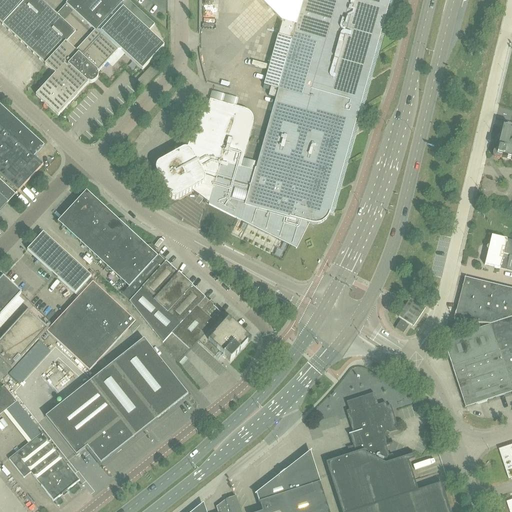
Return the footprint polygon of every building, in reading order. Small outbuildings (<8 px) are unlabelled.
[(0,0),(0,23),(45,66),(55,74),(36,96),(58,116),(87,84),(88,83),(97,74),(97,73),(117,51),(121,51),(142,70),(164,47),(147,32),(154,24),(127,0),(70,0),(66,5),(57,15),(40,0),(0,0)] [(380,34),(381,31),(381,27),(388,6),(389,0),(260,0),(282,21),(280,26),(263,85),(270,88),(268,96),(276,98),(262,147),(255,169),(254,171),(241,167),(247,143),(253,123),(253,122),(253,121),(253,120),(253,119),(253,118),(252,117),(252,116),(252,115),(251,115),(251,114),(250,113),(249,112),(248,111),(247,111),(247,110),(246,110),(245,110),(242,109),(232,106),(210,100),(207,110),(198,107),(187,150),(186,150),(185,150),(185,149),(184,150),(183,150),(182,150),(159,163),(158,163),(158,164),(157,164),(157,165),(156,165),(156,166),(156,167),(155,167),(155,168),(155,169),(155,170),(155,171),(156,172),(169,196),(170,197),(171,198),(172,198),(173,198),(173,199),(174,199),(175,199),(176,199),(177,199),(177,198),(178,198),(179,198),(201,185),(205,186),(203,192),(208,193),(210,187),(213,188),(209,204),(238,219),(249,225),(251,226),(281,241),(283,242),(290,245),(296,248),(301,238),(303,235),(308,224),(312,224),(313,225),(314,225),(315,225),(316,225),(317,224),(318,224),(319,224),(320,224),(321,223),(322,223),(323,222),(324,222),(324,221),(325,221),(325,220),(326,220),(326,219),(327,219),(327,218),(328,217),(328,216),(329,216),(329,215),(329,214),(334,195),(335,192),(344,160),(350,140),(351,137),(365,84),(366,82),(380,34)] [(261,3),(256,8),(267,18),(272,13),(261,3)] [(144,73),(137,82),(144,88),(151,80),(144,73)] [(42,146),(0,107),(0,106),(0,175),(18,192),(43,165),(42,146)] [(511,129),(506,128),(502,127),(498,148),(498,149),(497,155),(502,156),(502,157),(511,159),(511,129)] [(0,197),(7,204),(15,195),(0,181),(0,197)] [(86,192),(78,201),(57,223),(106,268),(128,288),(122,295),(129,302),(165,263),(165,262),(159,256),(157,257),(86,192)] [(27,251),(54,275),(75,294),(91,277),(43,233),(37,240),(30,247),(27,251)] [(511,242),(506,241),(506,240),(491,236),(485,260),(484,265),(499,269),(502,259),(509,260),(506,270),(511,271),(511,242)] [(165,263),(129,302),(163,345),(205,299),(165,263)] [(3,277),(0,279),(0,359),(11,370),(48,330),(27,311),(3,337),(0,334),(0,316),(21,293),(3,277)] [(511,289),(464,278),(454,321),(460,322),(490,325),(511,317),(511,289)] [(92,283),(70,306),(53,324),(46,332),(86,369),(89,372),(135,322),(92,283)] [(163,345),(177,363),(197,342),(222,315),(205,299),(163,345)] [(413,327),(425,309),(410,299),(398,317),(413,327)] [(229,361),(249,339),(222,315),(197,342),(216,358),(221,353),(229,361)] [(490,325),(499,352),(511,348),(511,317),(490,325),(491,325),(490,325)] [(408,326),(402,322),(400,321),(395,329),(403,334),(408,326)] [(455,323),(453,323),(447,321),(444,335),(452,337),(455,323)] [(443,340),(465,407),(511,392),(511,390),(499,352),(490,325),(443,340)] [(188,396),(144,340),(113,365),(96,378),(46,418),(75,456),(76,457),(87,448),(100,464),(101,465),(134,439),(144,431),(157,421),(185,398),(188,396)] [(511,348),(499,352),(511,390),(511,348)] [(0,382),(11,370),(0,359),(0,382)] [(0,415),(3,412),(28,444),(9,460),(24,478),(31,473),(53,502),(79,481),(65,464),(42,433),(41,434),(16,402),(4,386),(0,389),(0,415)] [(346,412),(348,418),(353,433),(349,435),(355,454),(325,463),(330,476),(341,511),(450,511),(441,484),(417,491),(408,462),(414,460),(415,459),(413,455),(394,461),(392,455),(389,456),(386,447),(392,445),(390,439),(389,439),(389,438),(388,439),(388,438),(387,437),(389,433),(398,431),(390,406),(387,407),(385,403),(378,406),(374,394),(346,403),(349,411),(346,412)] [(511,479),(511,446),(504,449),(499,450),(509,480),(511,479)] [(328,511),(318,480),(309,452),(256,494),(261,511),(328,511)] [(240,511),(235,497),(227,500),(226,500),(216,508),(217,511),(240,511)]
